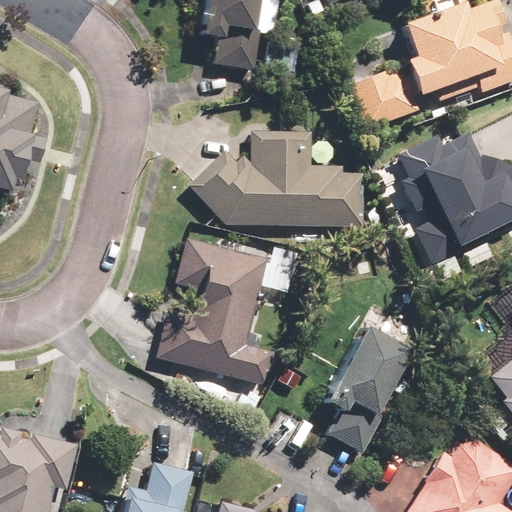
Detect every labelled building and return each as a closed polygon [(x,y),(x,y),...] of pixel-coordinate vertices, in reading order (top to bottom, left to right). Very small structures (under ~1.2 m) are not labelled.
[(255,29),(270,30),(273,0),(200,0),(198,34),(215,36),(212,66),(252,69),(255,29)] [(462,0),(396,23),(408,57),(398,60),(401,69),(388,73),(385,65),(346,78),(363,128),(415,110),(410,96),(462,78),(468,95),(511,79),(511,52),(493,0),(481,0),(464,6),(462,0)] [(291,71),(295,34),(266,31),(262,68),(291,71)] [(26,133),(34,103),(0,93),(1,89),(0,88),(0,189),(5,190),(8,178),(14,180),(20,160),(33,164),(40,137),(26,133)] [(238,156),(232,162),(222,151),(185,185),(222,225),(357,229),(360,166),(308,164),(309,134),(248,131),(247,157),(238,156)] [(411,231),(425,261),(511,218),(511,161),(494,170),(486,153),(477,158),(464,131),(436,144),(432,137),(392,157),(402,179),(397,181),(412,211),(417,208),(425,224),(411,231)] [(200,306),(197,318),(165,310),(153,356),(261,382),(269,351),(243,344),(264,258),(183,238),(172,282),(190,287),(186,303),(200,306)] [(405,353),(397,348),(408,328),(370,308),(359,328),(321,399),(334,405),(317,436),(355,456),(377,416),(372,414),(405,353)] [(511,355),(484,376),(511,412),(511,355)] [(283,364),(272,382),(291,393),(302,375),(283,364)] [(46,511),(52,488),(62,490),(72,448),(0,431),(0,511),(46,511)] [(511,477),(511,464),(473,440),(455,441),(446,455),(441,452),(401,511),(510,511),(495,503),(511,477)] [(173,511),(178,511),(188,470),(149,461),(142,490),(121,486),(115,511),(169,511),(170,511),(173,511)] [(248,511),(249,509),(214,501),(211,511),(248,511)]
